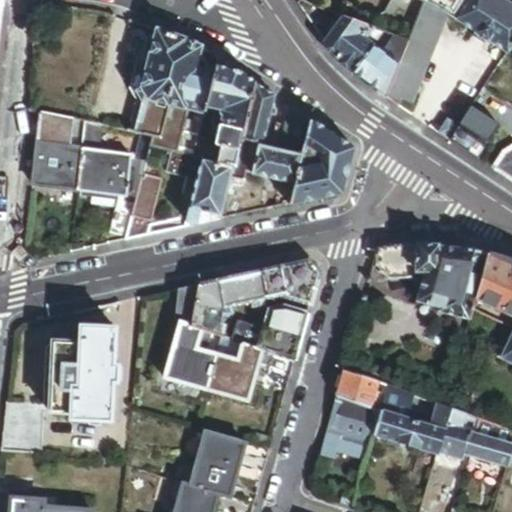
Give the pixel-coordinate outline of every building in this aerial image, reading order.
[(468,3),(463,0),(424,0),(423,2),(446,17),(454,22),(455,22),(468,3)] [(511,7),(500,0),(469,0),(468,3),(455,22),(473,34),(472,36),(486,45),(487,43),(505,55),(511,44),(511,7)] [(446,17),(423,2),(407,44),(402,57),(398,68),(386,101),(399,110),(405,101),(414,107),(446,17)] [(351,75),(371,48),(363,42),(372,31),(344,20),(324,48),(335,63),(351,75)] [(148,151),(192,160),(198,133),(183,129),(187,113),(202,117),(204,111),(213,76),(203,74),(194,72),(197,61),(199,50),(197,50),(191,46),(187,45),(184,43),(155,33),(154,38),(152,38),(146,41),(145,45),(142,55),(148,63),(141,89),(135,94),(141,105),(133,135),(152,138),(148,151)] [(402,57),(407,44),(400,41),(394,54),(401,57),(402,57)] [(128,92),(135,94),(141,89),(148,63),(142,55),(145,45),(137,43),(133,58),(136,63),(128,92)] [(391,63),(371,48),(351,75),(376,94),(396,66),(391,63)] [(401,57),(394,54),(391,63),(396,66),(397,67),(401,57)] [(194,72),(203,74),(205,67),(202,62),(197,61),(194,72)] [(376,94),(386,101),(398,68),(397,67),(396,66),(376,94)] [(240,143),(253,86),(236,74),(214,69),(213,76),(204,111),(218,115),(217,118),(221,125),(220,130),(217,130),(212,148),(214,150),(213,155),(218,156),(216,166),(233,170),(240,143)] [(273,99),(253,86),(240,143),(262,149),(273,99)] [(310,123),(289,109),(285,129),(307,134),(310,123)] [(471,109),(457,130),(449,143),(477,161),(499,128),(471,109)] [(75,124),(42,118),(38,147),(72,151),(75,124)] [(354,151),(310,123),(307,134),(301,158),(294,188),(289,210),(341,198),(354,151)] [(449,143),(457,130),(446,123),(437,135),(449,143)] [(279,153),(285,129),(277,127),(273,143),(269,142),(267,150),(279,153)] [(307,134),(285,129),(279,153),(301,158),(307,134)] [(119,199),(125,200),(130,158),(101,154),(103,135),(84,131),(82,152),(81,152),(76,195),(81,195),(119,199)] [(262,149),(240,143),(233,170),(230,184),(245,187),(247,177),(294,188),(301,158),(279,153),(267,150),(262,149)] [(36,147),(31,190),(76,195),(81,152),(72,151),(38,147),(36,147)] [(511,148),(502,155),(491,170),(511,184),(511,148)] [(230,184),(233,170),(216,166),(201,162),(184,232),(220,224),(230,184)] [(136,201),(125,241),(124,245),(125,245),(147,241),(161,184),(141,179),(136,201)] [(81,201),(118,205),(119,199),(81,195),(81,201)] [(110,237),(125,241),(136,201),(125,200),(119,199),(118,205),(110,237)] [(415,271),(416,247),(415,247),(415,249),(397,247),(379,250),(376,258),(372,270),(376,270),(378,272),(377,276),(380,276),(386,280),(386,282),(410,280),(414,277),(415,272),(415,271)] [(472,312),(475,302),(486,257),(439,248),(416,247),(415,271),(423,274),(421,283),(415,305),(439,311),(438,315),(469,323),(472,312)] [(486,257),(475,302),(511,320),(511,265),(489,258),(486,257)] [(190,333),(201,337),(207,339),(211,340),(218,342),(223,310),(285,298),(284,300),(311,308),(319,277),(309,265),(198,289),(191,329),(190,333)] [(413,281),(421,283),(423,274),(415,271),(415,272),(414,277),(413,281)] [(179,326),(191,329),(198,289),(179,294),(176,325),(179,326)] [(241,329),(236,347),(243,349),(262,355),(274,358),(295,365),(308,316),(286,310),(272,313),(265,336),(241,329)] [(199,343),(201,337),(190,333),(191,329),(179,326),(164,381),(205,393),(214,360),(206,358),(196,355),(199,343)] [(115,331),(80,330),(79,345),(60,345),(52,344),(49,395),(48,416),(59,416),(70,417),(70,423),(110,425),(112,386),(114,386),(117,386),(117,370),(114,369),(113,369),(115,331)] [(511,336),(500,361),(511,366),(511,336)] [(211,340),(207,339),(205,345),(199,343),(196,355),(206,358),(211,340)] [(236,347),(219,342),(214,360),(238,366),(243,349),(236,347)] [(238,366),(214,360),(205,393),(249,404),(258,370),(262,355),(243,349),(238,366)] [(262,355),(258,370),(270,373),(274,358),(262,355)] [(379,387),(343,374),(336,399),(370,411),(379,387)] [(414,400),(388,390),(381,415),(431,429),(434,419),(409,412),(414,400)] [(336,399),(327,433),(369,447),(371,448),(374,438),(381,415),(370,411),(336,399)] [(44,406),(6,406),(1,455),(41,458),(44,406)] [(445,428),(450,412),(438,408),(434,419),(431,429),(444,432),(445,428)] [(460,432),(465,417),(450,412),(445,428),(460,432)] [(444,432),(431,429),(381,415),(374,438),(437,456),(444,432)] [(479,422),(465,417),(460,432),(469,435),(475,436),(479,422)] [(511,433),(479,422),(475,436),(511,447),(511,433)] [(469,435),(460,432),(445,428),(444,432),(437,456),(446,459),(456,462),(461,463),(462,458),(469,435)] [(327,433),(320,458),(362,472),(369,447),(327,433)] [(509,464),(511,453),(511,447),(475,436),(469,435),(462,458),(467,460),(507,470),(509,464)] [(246,447),(207,436),(192,491),(220,499),(231,502),(246,447)] [(456,462),(446,459),(444,464),(455,467),(456,462)] [(216,511),(220,499),(192,491),(184,489),(177,511),(216,511)] [(43,504),(10,501),(9,511),(71,511),(43,510),(43,504)] [(421,511),(451,511),(453,507),(434,502),(430,511),(422,511),(421,511)]
